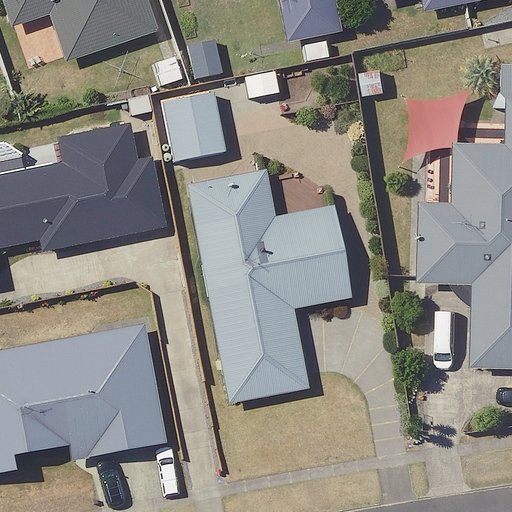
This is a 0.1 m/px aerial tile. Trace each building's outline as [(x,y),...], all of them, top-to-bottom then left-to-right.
[(153,36),(141,0),(3,0),(14,29),(51,17),(67,65),(153,36)] [(280,0),(290,49),(342,38),(337,12),(396,0),(422,0),(426,19),(499,5),(498,0),(280,0)] [(178,54),(149,64),(160,98),(189,88),(178,54)] [(389,55),(356,60),(361,103),(395,99),(389,55)] [(283,70),(241,80),(248,109),(290,99),(283,70)] [(225,157),(213,103),(165,114),(177,168),(225,157)] [(463,156),(465,106),(411,103),(408,153),(463,156)] [(136,172),(129,133),(63,145),(68,175),(0,187),(0,252),(23,248),(25,258),(162,232),(150,170),(136,172)] [(427,292),(451,293),(481,316),(480,376),(511,376),(511,155),(464,155),(462,217),(429,216),(427,292)] [(275,229),(266,183),(191,197),(233,411),(308,396),(293,315),(356,303),(339,217),(275,229)] [(164,452),(145,335),(0,358),(0,480),(19,477),(17,463),(74,454),(76,466),(164,452)]
